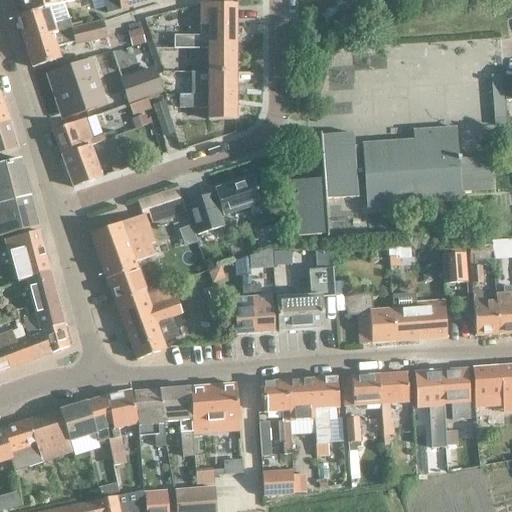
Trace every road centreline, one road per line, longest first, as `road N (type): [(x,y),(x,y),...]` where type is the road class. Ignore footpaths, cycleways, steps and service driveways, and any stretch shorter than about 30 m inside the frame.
road 1 (residential): [(95,367),(137,376),(511,351)]
road 2 (residential): [(55,208),(259,139),(277,108),(279,0)]
road 3 (residential): [(55,208),(0,34)]
road 4 (residential): [(95,367),(55,208)]
